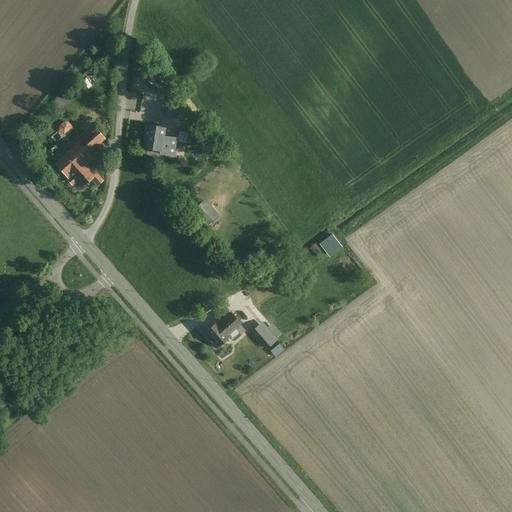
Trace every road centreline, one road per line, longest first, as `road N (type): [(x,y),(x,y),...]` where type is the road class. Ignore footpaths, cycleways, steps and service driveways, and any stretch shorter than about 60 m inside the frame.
road 1 (tertiary): [(81,239),(320,511)]
road 2 (unclassified): [(81,239),(110,202),(119,169),(137,0)]
road 3 (tertiary): [(0,144),(81,239)]
